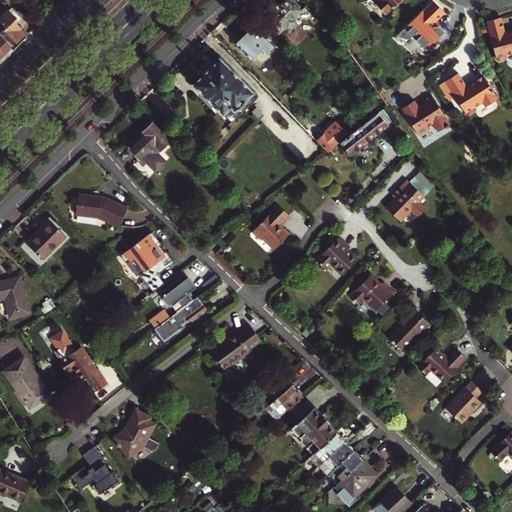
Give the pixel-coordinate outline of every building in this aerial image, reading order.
[(0,0),(0,16),(1,18),(22,39),(28,33),(23,29),(21,30),(19,28),(26,21),(6,2),(2,1),(1,0),(0,0)] [(271,8),(274,10),(270,13),(271,14),(266,20),(279,33),(286,26),(287,28),(291,27),(294,24),(293,21),(294,20),(299,24),(302,22),(309,21),(312,24),(318,18),(306,6),(300,11),(289,0),(286,0),(282,4),(281,3),(278,6),(276,4),(271,8)] [(376,4),(386,15),(401,0),(379,0),(380,0),(376,4)] [(433,0),(398,35),(400,37),(409,40),(412,36),(423,47),(424,46),(426,48),(434,40),(435,41),(445,32),(439,26),(436,26),(435,22),(445,13),(433,0)] [(511,30),(505,32),(501,17),(486,21),(497,60),(499,61),(505,60),(507,57),(506,55),(511,53),(511,30)] [(0,25),(3,29),(0,32),(0,33),(14,47),(22,39),(1,18),(0,19),(0,25)] [(274,45),(255,25),(235,43),(251,59),(262,48),(266,53),(274,45)] [(0,59),(1,60),(14,47),(0,33),(0,59)] [(214,106),(230,122),(257,97),(219,57),(214,63),(208,57),(192,72),(198,78),(193,83),(202,93),(198,97),(210,110),(214,106)] [(356,76),(360,73),(355,66),(352,69),(356,76)] [(483,75),(475,80),(469,84),(466,86),(458,72),(445,81),(466,114),(469,116),(475,112),(475,109),(474,107),(482,102),(485,106),(498,98),(483,75)] [(437,131),(445,127),(445,128),(449,126),(448,124),(450,124),(444,115),(446,114),(443,109),(441,110),(431,95),(421,101),(422,103),(424,105),(419,108),(418,105),(414,100),(401,108),(419,136),(429,129),(427,126),(432,123),(437,131)] [(394,122),(383,108),(341,141),(351,154),(394,122)] [(131,148),(138,155),(139,157),(137,158),(143,164),(146,160),(155,170),(165,160),(157,152),(170,141),(153,123),(144,132),(145,133),(142,135),(141,133),(133,141),(136,144),(131,148)] [(328,151),(340,140),(341,139),(330,127),(317,139),(328,151)] [(413,148),(403,135),(391,144),(401,157),(413,148)] [(413,175),(408,180),(424,195),(429,190),(413,175)] [(403,188),(394,197),(385,206),(400,220),(410,209),(417,215),(424,208),(418,201),(424,195),(408,180),(406,177),(400,184),(403,188)] [(403,188),(400,184),(391,193),(394,197),(403,188)] [(76,214),(98,217),(117,226),(126,208),(105,198),(79,194),(78,203),(75,203),(75,206),(77,207),(76,214)] [(289,214),(279,204),(253,231),(259,238),(261,236),(275,250),(290,234),(283,226),(280,223),(281,222),(289,214)] [(44,226),(27,243),(42,258),(66,236),(49,218),(42,224),(44,226)] [(44,226),(42,224),(25,240),(27,243),(44,226)] [(122,256),(128,264),(128,267),(129,271),(132,274),(138,276),(141,275),(153,292),(165,283),(158,274),(175,262),(152,231),(137,242),(138,244),(122,256)] [(335,236),(312,260),(321,269),(326,264),(338,275),(354,259),(344,249),(346,246),(335,236)] [(219,239),(214,243),(219,248),(223,244),(219,239)] [(202,283),(208,289),(220,279),(214,273),(202,283)] [(18,275),(0,279),(0,298),(3,297),(8,316),(27,311),(18,275)] [(367,275),(346,296),(355,304),(360,299),(372,311),(390,292),(380,282),(378,285),(367,275)] [(178,303),(181,308),(193,300),(189,295),(191,294),(179,278),(162,291),(173,306),(178,303)] [(171,316),(156,327),(154,329),(163,342),(181,328),(180,324),(184,322),(186,323),(187,322),(189,324),(207,310),(197,296),(193,300),(181,308),(171,316)] [(400,323),(387,336),(401,349),(427,323),(411,307),(398,321),(400,323)] [(151,321),(156,327),(171,316),(166,309),(151,321)] [(221,338),(223,340),(210,349),(224,368),(241,355),(239,352),(246,347),(247,349),(261,339),(250,323),(237,332),(235,330),(228,336),(226,334),(221,338)] [(444,358),(425,341),(418,349),(421,352),(422,350),(426,355),(415,366),(424,374),(429,369),(441,381),(464,358),(454,348),(444,358)] [(95,366),(79,342),(57,358),(65,370),(72,365),(80,376),(85,373),(95,387),(107,379),(97,364),(95,366)] [(23,356),(9,367),(25,390),(21,393),(29,405),(48,392),(23,356)] [(291,384),(286,378),(264,398),(269,404),(291,384)] [(479,391),(469,381),(443,408),(459,423),(478,402),(473,397),(479,391)] [(291,384),(269,404),(280,416),(289,408),(295,402),(302,396),(291,384)] [(295,402),(289,408),(300,419),(312,407),(305,401),(299,407),(295,402)] [(135,406),(123,427),(112,435),(127,455),(142,444),(150,448),(155,446),(158,440),(148,434),(155,421),(149,417),(150,414),(135,406)] [(300,441),(312,453),(335,431),(312,407),(300,419),(287,432),(298,443),(300,441)] [(501,436),(487,450),(498,461),(507,453),(511,458),(511,431),(510,430),(502,438),(501,436)] [(335,431),(312,453),(310,456),(318,465),(321,462),(344,440),(335,431)] [(344,440),(321,462),(323,464),(322,465),(328,473),(332,470),(353,449),(344,440)] [(103,461),(91,444),(80,452),(89,465),(85,467),(82,463),(68,473),(77,487),(91,477),(94,480),(89,483),(96,493),(107,485),(109,487),(118,481),(109,469),(107,470),(102,462),(103,461)] [(353,449),(332,470),(341,479),(362,459),(353,449)] [(377,474),(362,459),(341,479),(338,482),(333,486),(329,490),(334,495),(332,497),(344,510),(352,502),(349,500),(377,474)] [(28,481),(0,469),(0,493),(19,502),(28,481)] [(341,479),(332,470),(328,473),(338,482),(341,479)] [(207,482),(203,485),(210,492),(213,489),(207,482)] [(380,500),(391,511),(400,511),(411,501),(395,485),(380,500)]
